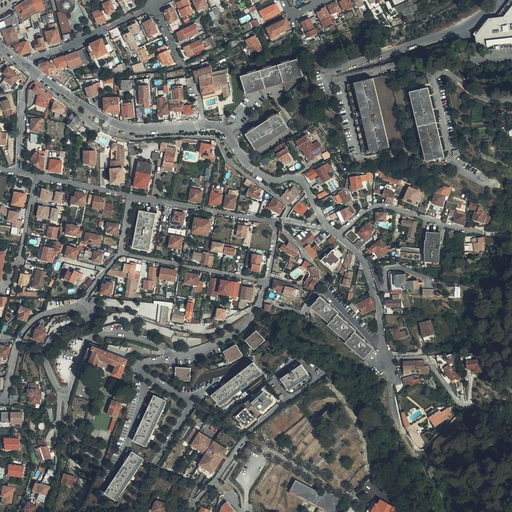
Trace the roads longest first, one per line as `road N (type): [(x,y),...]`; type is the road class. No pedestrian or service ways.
road 1 (residential): [(498,0),(454,31),(325,75),(329,82),(413,66),(446,71),(482,98),(511,99)]
road 2 (residential): [(326,226),(300,180),(262,175),(220,128),(122,127),(36,72)]
road 3 (residential): [(78,307),(91,311),(89,319),(48,343),(60,392),(69,390),(94,336),(139,337),(172,357)]
road 4 (residential): [(138,511),(146,478),(190,406),(138,366),(172,357)]
road 5 (residential): [(402,435),(366,269),(337,235)]
road 6 (residential): [(129,196),(272,221),(266,281)]
road 7 (residential): [(337,235),(376,205),(478,233)]
road 8 (residential): [(119,252),(266,281)]
road 9 (residential): [(283,402),(187,511)]
road 10 (residential): [(21,62),(152,6)]
road 11 (residential): [(0,398),(24,329),(39,316),(78,307)]
road 12 (residential): [(266,281),(256,310),(232,336),(172,357)]
